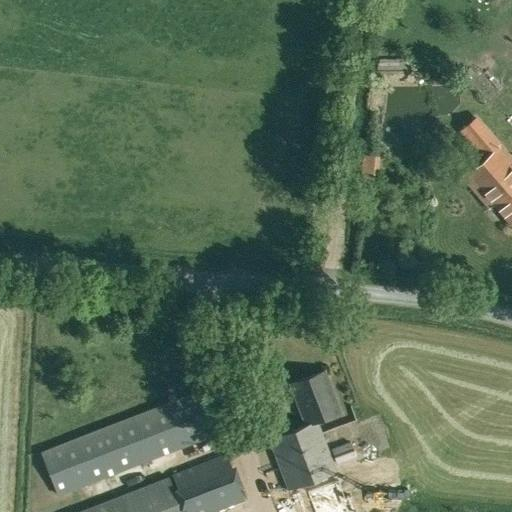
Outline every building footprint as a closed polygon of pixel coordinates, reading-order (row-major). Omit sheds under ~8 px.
[(486,157),(464,176),(489,206),(494,202),(511,223),(511,160),(500,146),(499,146),(487,131),(474,142),(486,157)] [(374,178),(376,156),(363,155),(362,177),(374,178)] [(306,425),(316,421),(339,412),(324,371),(291,384),(306,425)] [(41,453),(48,471),(57,496),(228,429),(218,405),(210,386),(41,453)] [(316,421),(306,425),(269,438),(297,511),(310,511),(346,499),(316,421)] [(231,467),(227,453),(172,471),(185,511),(215,511),(244,501),(239,489),(243,487),(236,464),(231,467)] [(181,511),(168,477),(75,511),(181,511)]
